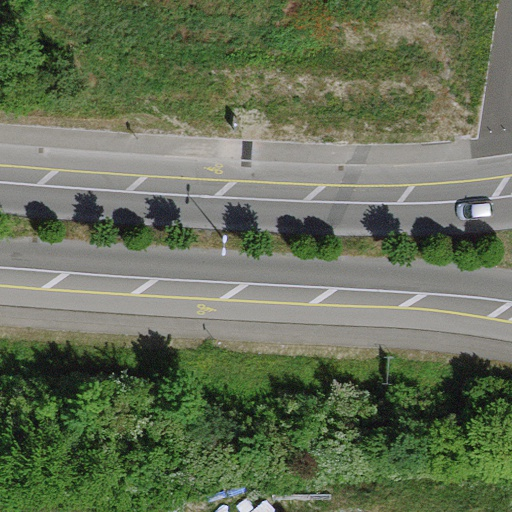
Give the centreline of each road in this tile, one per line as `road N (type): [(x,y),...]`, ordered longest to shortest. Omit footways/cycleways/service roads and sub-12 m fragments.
road 1 (secondary): [(0,268),(511,303)]
road 2 (secondary): [(511,196),(375,204),(0,183)]
